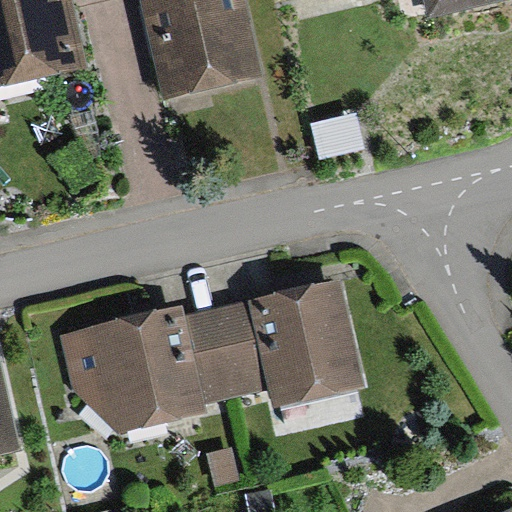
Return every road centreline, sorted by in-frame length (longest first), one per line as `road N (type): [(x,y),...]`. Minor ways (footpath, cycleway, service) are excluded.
road 1 (residential): [(417,188),(0,283)]
road 2 (residential): [(417,188),(445,264),(511,375)]
